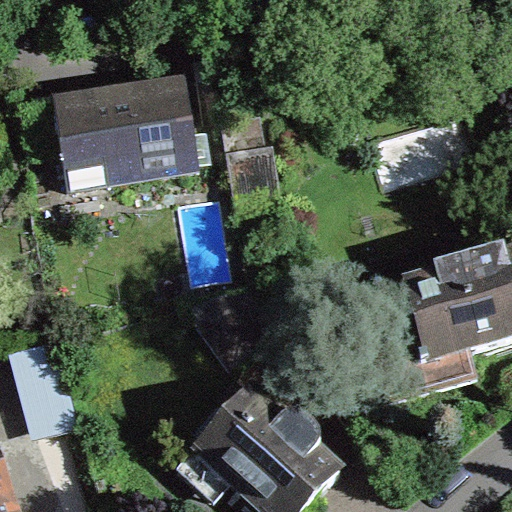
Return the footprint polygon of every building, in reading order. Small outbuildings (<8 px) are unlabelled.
[(211,166),(206,137),(194,139),(185,85),(89,101),(54,106),(67,194),(199,173),(199,168),(211,166)] [(222,127),(242,250),(268,246),(268,248),(281,247),(260,120),(222,127)] [(470,354),(511,342),(511,260),(504,262),(503,258),(439,276),(440,280),(406,290),(415,322),(369,335),(388,406),(477,381),(470,354)] [(231,377),(283,339),(249,292),(183,310),(231,377)] [(283,425),(250,396),(178,475),(213,507),(232,487),(259,511),(306,511),(339,476),(317,456),(318,449),(318,442),(315,435),(310,430),(304,426),(297,423),(290,423),(283,425)] [(0,511),(20,511),(0,457),(0,511)]
